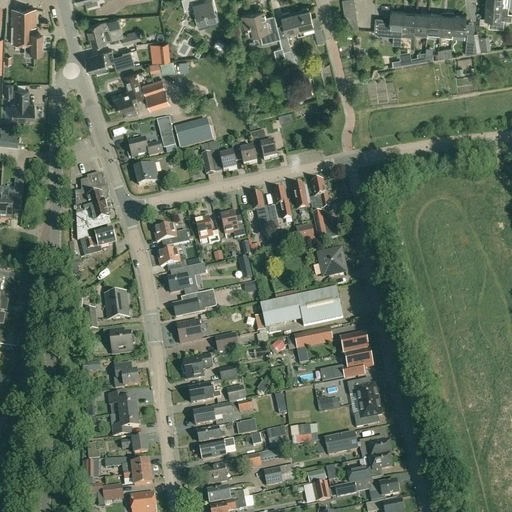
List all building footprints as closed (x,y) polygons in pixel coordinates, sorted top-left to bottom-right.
[(182,0),(185,10),(195,7),(200,26),(219,22),(213,0),(202,0),(200,0),(182,0)] [(355,4),(343,6),(344,12),(356,11),(355,4)] [(511,13),(508,13),(509,7),(485,5),(484,18),(490,19),(489,27),(503,28),(504,20),(511,21),(511,17),(511,13)] [(309,9),(309,6),(302,8),(303,11),(296,13),(301,34),(305,33),(304,27),(314,25),(310,9),(309,9)] [(12,10),(11,44),(24,44),(27,44),(30,44),(30,51),(40,51),(42,50),(42,35),(39,32),(35,32),(35,23),(35,9),(12,9),(12,10)] [(402,36),(402,34),(403,11),(391,10),(390,26),(385,26),(385,35),(402,36)] [(402,34),(408,34),(414,35),(416,12),(403,11),(402,34)] [(280,38),(275,20),(267,22),(264,12),(243,17),(245,26),(251,25),(253,34),(260,32),(263,43),(280,38)] [(289,12),(282,13),(283,16),(282,16),(286,32),(296,29),(298,34),(301,34),(296,13),(290,14),(289,12)] [(414,35),(427,36),(427,35),(429,13),(416,12),(414,35)] [(441,14),(440,36),(439,36),(452,37),(453,32),(454,15),(454,12),(447,12),(446,15),(441,14)] [(427,35),(439,36),(440,36),(441,14),(429,13),(427,35)] [(465,34),(466,24),(467,17),(454,15),(453,32),(452,37),(465,38),(465,34)] [(119,18),(88,25),(93,45),(106,42),(106,41),(112,39),(110,29),(121,26),(119,18)] [(383,18),(376,18),(374,33),(377,33),(377,35),(382,35),(383,18)] [(466,47),(476,48),(473,24),(466,24),(465,34),(467,34),(466,47)] [(322,27),(314,29),(317,42),(325,40),(322,27)] [(142,39),(139,31),(134,32),(134,34),(121,37),(123,44),(142,39)] [(291,49),(288,36),(280,38),(282,47),(283,51),(291,49)] [(170,60),(168,43),(158,44),(160,61),(170,60)] [(231,46),(226,43),(221,51),(227,54),(231,46)] [(283,51),(282,47),(274,50),(277,61),(286,58),(283,51)] [(437,50),(439,59),(452,57),(451,52),(451,48),(437,50)] [(112,50),(86,58),(90,72),(97,70),(98,72),(109,69),(107,64),(115,62),(117,70),(135,64),(131,51),(123,53),(124,56),(114,59),(112,50)] [(418,57),(413,58),(414,63),(426,61),(426,56),(425,56),(425,52),(417,54),(418,57)] [(159,63),(149,64),(150,72),(160,70),(159,63)] [(123,95),(115,98),(119,111),(124,109),(127,117),(138,113),(135,106),(134,100),(144,97),(135,74),(125,77),(129,90),(123,93),(123,95)] [(170,103),(162,79),(143,86),(151,110),(170,103)] [(28,101),(28,89),(15,89),(15,103),(8,103),(7,118),(34,118),(34,104),(27,104),(27,101),(28,101)] [(213,141),(207,122),(176,130),(181,150),(213,141)] [(162,135),(160,135),(164,150),(176,147),(172,132),(162,135)] [(263,132),(252,134),(254,147),(256,155),(264,154),(265,160),(278,157),(275,142),(266,144),(263,132)] [(0,148),(18,150),(19,138),(1,137),(0,148)] [(134,159),(133,157),(149,153),(150,157),(163,153),(161,143),(148,147),(146,139),(129,143),(131,150),(128,151),(130,158),(133,158),(133,159),(134,159)] [(220,156),(217,143),(210,144),(215,167),(223,165),(224,171),(238,169),(236,161),(235,153),(220,156)] [(246,149),(245,147),(241,148),(240,143),(233,144),(235,153),(236,161),(243,159),(245,166),(258,163),(256,155),(254,147),(246,149)] [(215,167),(210,144),(209,145),(211,153),(202,156),(203,160),(204,160),(207,175),(216,173),(214,167),(215,167)] [(155,164),(135,168),(139,185),(159,181),(155,164)] [(374,184),(381,183),(379,172),(372,173),(374,184)] [(81,192),(76,192),(77,211),(76,211),(77,229),(78,241),(80,241),(86,239),(89,238),(87,232),(111,224),(104,202),(108,201),(109,199),(102,174),(100,173),(87,177),(87,178),(88,179),(81,181),(82,192),(81,192)] [(315,198),(310,199),(311,205),(318,240),(327,238),(327,239),(338,237),(337,232),(331,228),(328,228),(325,229),(322,212),(321,209),(323,209),(324,209),(330,207),(327,195),(326,195),(323,180),(312,183),(315,198)] [(15,181),(14,193),(9,192),(8,199),(0,199),(0,203),(0,219),(12,220),(13,207),(22,208),(24,182),(15,181)] [(303,186),(293,188),(295,202),(296,202),(297,211),(310,209),(310,205),(311,205),(310,199),(307,187),(304,188),(303,186)] [(287,203),(284,189),(274,191),(277,206),(281,206),(284,220),(292,218),(289,203),(287,203)] [(261,194),(251,196),(254,211),(257,211),(262,234),(271,232),(266,208),(264,208),(261,194)] [(280,230),(275,208),(275,207),(268,208),(273,231),(280,230)] [(222,215),(226,235),(234,233),(235,239),(246,236),(244,226),(238,227),(235,212),(222,215)] [(196,221),(201,240),(209,238),(210,244),(221,242),(219,232),(213,233),(209,218),(196,221)] [(155,230),(158,243),(173,239),(175,246),(190,242),(187,231),(177,234),(175,225),(155,230)] [(315,242),(312,225),(296,228),(299,245),(315,242)] [(86,239),(80,241),(85,258),(90,256),(89,250),(116,242),(112,229),(107,231),(106,229),(95,232),(97,239),(86,241),(86,239)] [(71,243),(69,244),(70,250),(70,261),(72,261),(75,261),(81,261),(81,257),(75,258),(74,243),(71,243)] [(250,246),(251,249),(253,255),(261,254),(259,244),(250,246)] [(323,278),(347,272),(341,249),(318,254),(323,278)] [(158,254),(161,267),(177,264),(178,270),(188,268),(186,257),(180,258),(178,250),(158,254)] [(226,252),(218,253),(220,264),(227,263),(226,252)] [(248,258),(239,260),(241,272),(251,270),(248,258)] [(188,279),(195,278),(206,275),(204,265),(170,272),(172,278),(168,279),(171,294),(184,291),(190,290),(188,279)] [(0,291),(8,293),(9,285),(7,284),(9,274),(0,272),(0,291)] [(255,283),(244,285),(246,293),(257,291),(255,283)] [(337,288),(261,306),(266,329),(303,321),(304,326),(343,318),(337,288)] [(214,291),(182,298),(183,303),(174,305),(177,318),(200,313),(200,312),(207,311),(206,309),(217,307),(214,291)] [(129,318),(126,293),(106,295),(109,320),(129,318)] [(86,332),(98,330),(95,309),(83,311),(86,332)] [(204,340),(200,321),(178,325),(182,345),(204,340)] [(330,329),(294,337),(296,348),(332,340),(330,329)] [(132,334),(117,335),(117,330),(104,331),(106,342),(112,341),(113,355),(134,353),(133,344),(135,344),(134,337),(132,337),(132,334)] [(235,334),(214,338),(217,353),(238,349),(237,342),(235,334)] [(366,334),(341,339),(345,356),(346,356),(346,355),(369,351),(369,350),(366,334)] [(275,348),(280,356),(290,349),(284,341),(275,348)] [(331,374),(321,376),(322,383),(333,381),(344,378),(344,379),(365,374),(364,368),(373,366),(370,350),(369,350),(369,351),(346,355),(346,356),(348,366),(343,367),(343,366),(330,369),(331,374)] [(212,356),(201,358),(201,359),(185,362),(186,366),(185,366),(184,368),(185,375),(186,376),(188,375),(189,380),(205,377),(204,371),(214,369),(212,356)] [(99,362),(87,363),(88,372),(100,370),(99,362)] [(132,371),(131,363),(115,365),(117,380),(123,379),(124,387),(139,385),(137,371),(132,371)] [(222,372),(223,381),(238,378),(236,369),(222,372)] [(357,395),(359,404),(379,400),(375,385),(371,386),(361,388),(359,381),(347,384),(350,396),(357,395)] [(190,389),(193,405),(214,401),(214,400),(221,399),(220,393),(215,394),(213,386),(210,387),(209,385),(190,389)] [(246,400),(243,387),(226,390),(229,404),(246,400)] [(118,402),(120,416),(137,413),(136,399),(127,400),(127,394),(109,396),(110,403),(118,402)] [(382,416),(379,400),(359,404),(361,414),(354,416),(357,428),(368,426),(367,419),(377,417),(382,416)] [(328,401),(319,402),(321,411),(330,410),(328,401)] [(253,410),(252,402),(231,405),(233,414),(253,410)] [(193,424),(196,424),(196,426),(216,423),(215,418),(232,414),(230,406),(230,405),(212,408),(213,411),(194,414),(194,417),(192,418),(193,424)] [(139,427),(137,413),(120,416),(122,429),(113,430),(114,437),(131,435),(131,428),(139,427)] [(240,423),(242,435),(257,433),(255,420),(240,423)] [(285,427),(267,431),(271,450),(289,446),(285,427)] [(225,438),(224,433),(221,434),(220,429),(198,433),(200,443),(225,438)] [(251,436),(254,446),(262,444),(259,434),(251,436)] [(325,440),(328,451),(329,456),(358,449),(354,434),(325,440)] [(148,453),(146,439),(133,440),(133,441),(122,442),(123,449),(134,448),(134,455),(148,453)] [(327,451),(325,440),(316,442),(318,453),(327,451)] [(216,444),(201,448),(204,461),(229,456),(227,450),(235,448),(233,441),(216,445),(216,444)] [(360,450),(360,452),(367,451),(367,452),(371,452),(372,458),(370,458),(370,459),(389,455),(391,455),(389,444),(372,447),(370,441),(359,444),(361,450),(360,450)] [(285,458),(283,449),(242,458),(245,470),(261,467),(261,463),(285,458)] [(392,468),(389,455),(370,459),(364,460),(366,468),(361,469),(362,473),(348,476),(350,484),(355,483),(371,480),(370,472),(392,468)] [(123,467),(123,459),(104,460),(105,466),(110,466),(110,468),(123,467)] [(95,462),(87,462),(86,462),(86,480),(97,479),(97,476),(94,476),(94,472),(95,472),(95,462)] [(124,472),(124,476),(151,473),(149,462),(132,464),(133,471),(124,472)] [(229,469),(228,463),(224,463),(224,464),(205,467),(208,485),(227,481),(225,469),(229,469)] [(265,479),(295,473),(294,465),(263,472),(265,479)] [(152,483),(151,473),(124,476),(125,481),(134,479),(135,486),(152,483)] [(297,480),(295,474),(295,473),(265,479),(267,487),(283,484),(282,483),(297,480)] [(399,494),(396,481),(380,485),(369,487),(370,495),(382,493),(383,497),(399,494)] [(331,500),(327,482),(312,486),(316,504),(331,500)] [(355,484),(335,488),(337,497),(357,493),(355,484)] [(87,487),(88,496),(122,492),(122,486),(108,488),(108,490),(99,492),(98,485),(87,487)] [(225,502),(236,500),(237,500),(237,501),(244,500),(243,492),(230,494),(229,488),(209,492),(211,504),(224,501),(225,502)] [(250,509),(257,507),(254,491),(247,492),(250,509)] [(123,499),(122,492),(88,496),(89,501),(98,500),(99,507),(105,506),(105,502),(123,499)] [(155,511),(154,493),(131,496),(132,511),(155,511)] [(397,498),(367,504),(368,511),(374,511),(385,510),(385,511),(403,511),(402,501),(397,502),(397,498)] [(239,510),(246,509),(244,500),(237,501),(237,502),(211,507),(211,511),(232,511),(239,511),(239,510)]
